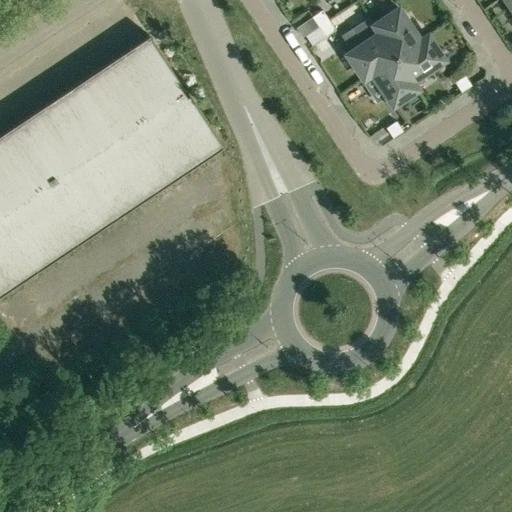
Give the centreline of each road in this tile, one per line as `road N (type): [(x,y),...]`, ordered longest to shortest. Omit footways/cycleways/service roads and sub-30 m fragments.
road 1 (residential): [(249,0),(349,151),(371,160),(401,158),(511,81)]
road 2 (tertiary): [(8,511),(291,331)]
road 3 (residential): [(313,260),(194,0)]
road 4 (tertiary): [(291,331),(321,358),(362,357),(390,327),(394,306),(377,269)]
road 5 (tertiary): [(377,269),(511,178)]
